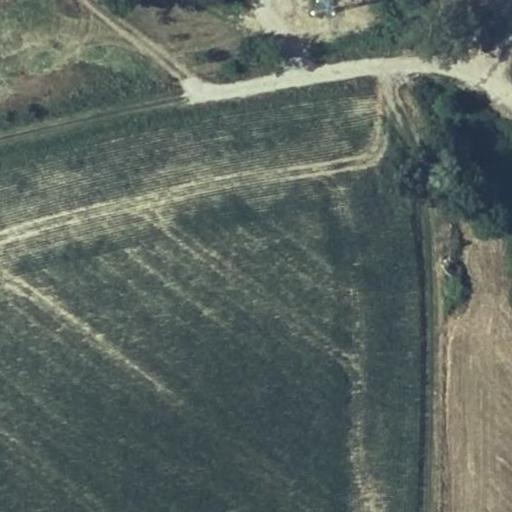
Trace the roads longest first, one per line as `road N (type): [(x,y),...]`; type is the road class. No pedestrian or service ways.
road 1 (track): [(429,511),(428,230),(386,60)]
road 2 (track): [(386,60),(0,140)]
